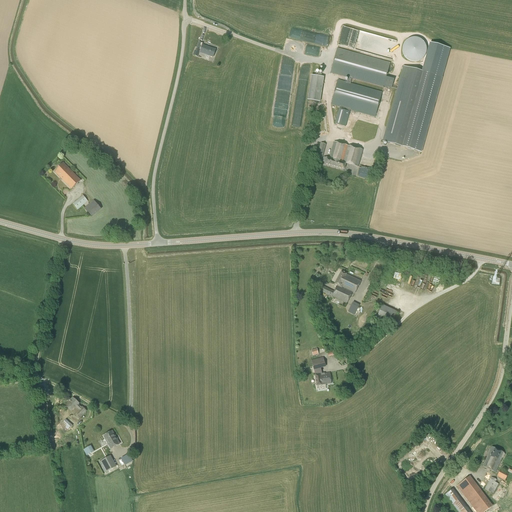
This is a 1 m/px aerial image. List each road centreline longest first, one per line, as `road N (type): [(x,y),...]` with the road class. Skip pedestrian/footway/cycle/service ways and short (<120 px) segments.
road 1 (tertiary): [(511,264),(325,231),(157,243)]
road 2 (unclassified): [(157,243),(152,186),(182,53),(185,0)]
road 3 (unclassified): [(424,511),(500,378),(511,294)]
road 4 (tertiary): [(157,243),(94,245),(0,222)]
